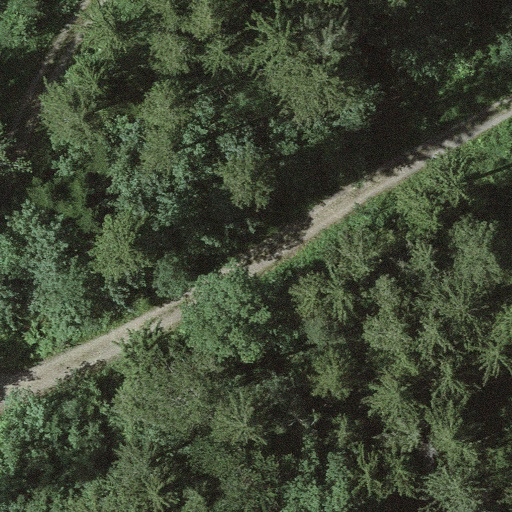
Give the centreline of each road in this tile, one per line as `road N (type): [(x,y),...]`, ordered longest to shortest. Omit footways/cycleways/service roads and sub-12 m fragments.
road 1 (track): [(511,100),(354,188),(195,296),(0,399)]
road 2 (track): [(98,0),(18,140),(0,194)]
